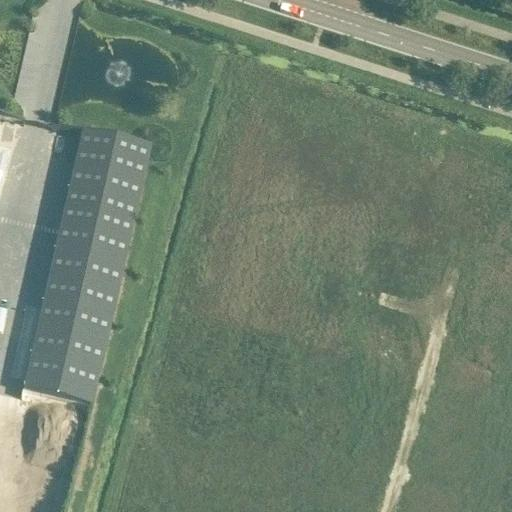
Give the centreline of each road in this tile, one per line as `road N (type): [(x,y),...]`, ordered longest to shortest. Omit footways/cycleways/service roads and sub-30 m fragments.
road 1 (residential): [(386,511),(438,314)]
road 2 (secondary): [(511,77),(325,16)]
